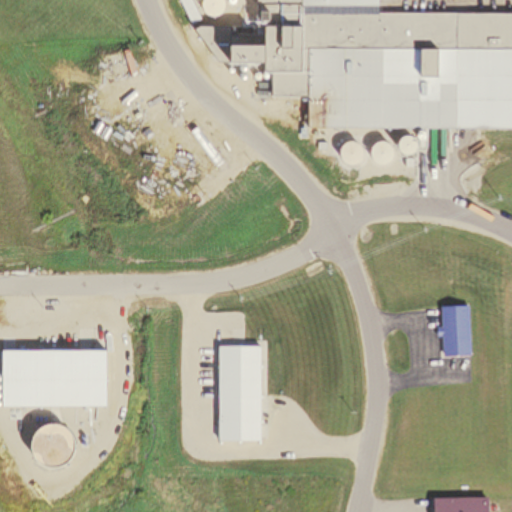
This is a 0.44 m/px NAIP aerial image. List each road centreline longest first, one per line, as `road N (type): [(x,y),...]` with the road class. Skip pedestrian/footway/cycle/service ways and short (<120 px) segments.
road 1 (residential): [(356,511),(378,421),(378,370),(354,259),(327,211),(183,67),(148,0)]
road 2 (residential): [(0,281),(236,277),(337,226)]
road 3 (residential): [(337,226),(393,202),(465,209),(511,228)]
